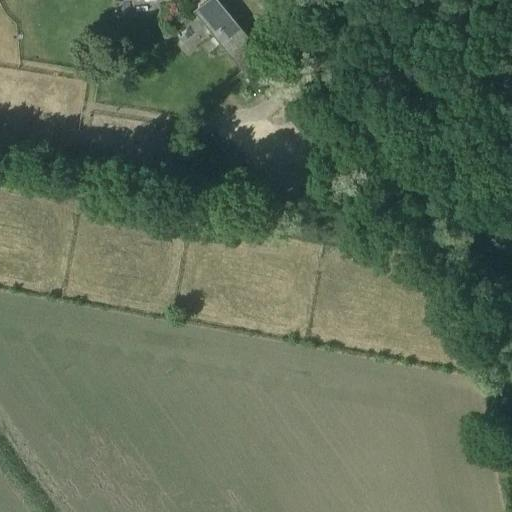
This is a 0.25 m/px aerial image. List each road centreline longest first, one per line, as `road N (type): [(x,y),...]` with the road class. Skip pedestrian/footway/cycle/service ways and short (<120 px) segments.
road 1 (track): [(511,279),(264,0)]
road 2 (track): [(511,115),(459,0)]
